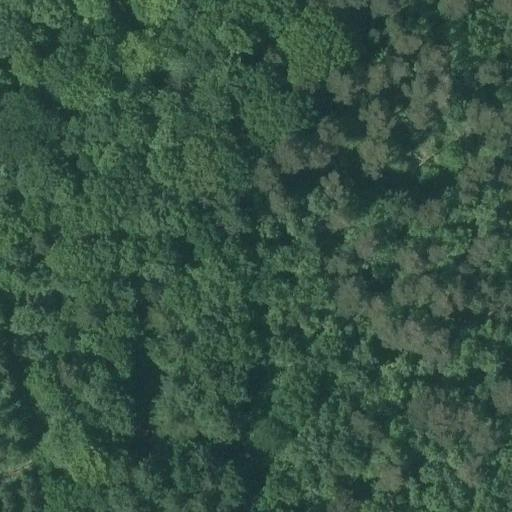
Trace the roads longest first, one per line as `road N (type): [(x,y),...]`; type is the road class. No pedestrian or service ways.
road 1 (track): [(242,511),(249,0)]
road 2 (track): [(37,511),(0,323)]
